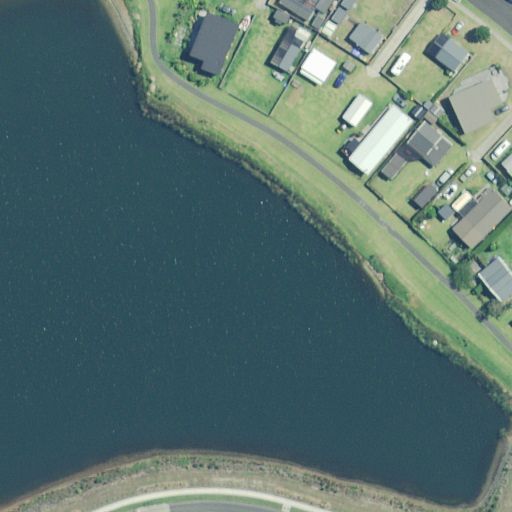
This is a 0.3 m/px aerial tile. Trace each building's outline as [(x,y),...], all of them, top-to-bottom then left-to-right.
[(300,0),(282,0),(280,4),(308,20),(315,8),(300,0)] [(334,0),(311,0),(310,3),(326,14),(334,0)] [(358,0),(342,0),(340,4),(351,11),(358,0)] [(349,14),(338,7),(331,18),(341,26),(349,14)] [(289,19),(276,12),(272,18),(285,25),(289,19)] [(337,26),(328,21),(322,32),(330,37),(337,26)] [(384,38),(363,22),(351,39),(372,54),(384,38)] [(272,63),(288,72),(305,42),(308,43),(312,35),(295,25),(272,63)] [(469,54),(452,40),(437,58),(455,72),(469,54)] [(337,63),(314,49),(300,72),(323,86),(337,63)] [(347,57),(341,65),(352,72),(358,64),(347,57)] [(490,69),(460,82),(462,86),(450,92),(468,134),(496,121),(491,109),(505,103),(490,69)] [(284,82),(276,77),(270,87),(277,92),(284,82)] [(445,113),(436,103),(424,115),(433,125),(445,113)] [(413,122),(392,104),(370,130),(373,132),(351,160),(369,175),(413,122)] [(426,122),(382,170),(392,180),(409,162),(424,158),(435,168),(453,147),(428,124),(426,122)] [(511,211),(511,208),(494,190),(454,229),(473,249),(511,211)] [(511,294),(511,274),(499,258),(469,282),(478,293),(488,285),(502,303),(511,294)]
